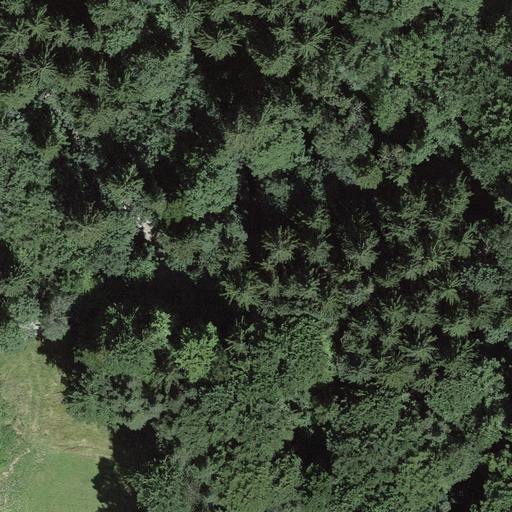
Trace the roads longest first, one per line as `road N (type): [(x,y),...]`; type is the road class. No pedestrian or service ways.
road 1 (track): [(511,385),(376,378),(284,338),(181,271),(0,36)]
road 2 (track): [(181,271),(0,335)]
